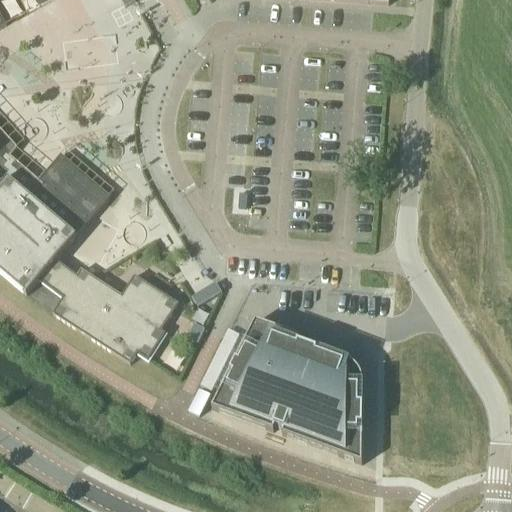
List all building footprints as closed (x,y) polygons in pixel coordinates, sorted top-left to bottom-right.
[(117,0),(123,11),(134,5),(131,0),(117,0)] [(191,0),(193,3),(194,3),(192,0),(278,0),(387,9),(388,0),(191,0)] [(8,160),(16,151),(0,134),(0,31),(5,29),(0,20),(0,277),(25,299),(38,284),(62,302),(51,318),(129,368),(136,357),(147,364),(165,337),(160,334),(177,308),(133,280),(120,300),(80,274),(76,280),(55,264),(109,201),(60,159),(37,185),(8,160)] [(87,25),(75,32),(83,47),(95,40),(87,25)] [(108,100),(109,88),(126,89),(127,71),(102,70),(101,99),(108,100)] [(118,151),(96,159),(108,189),(130,181),(118,151)] [(254,325),(211,413),(272,436),(274,431),(282,434),(280,439),(361,469),(361,437),(362,410),(358,410),(358,392),(358,390),(352,373),(350,372),(349,371),(348,371),(348,370),(347,370),(346,369),(345,369),(334,365),(332,364),(315,358),(316,354),(315,354),(314,355),(306,352),(298,349),(301,343),(254,325)] [(209,399),(198,394),(187,415),(198,421),(209,399)]
